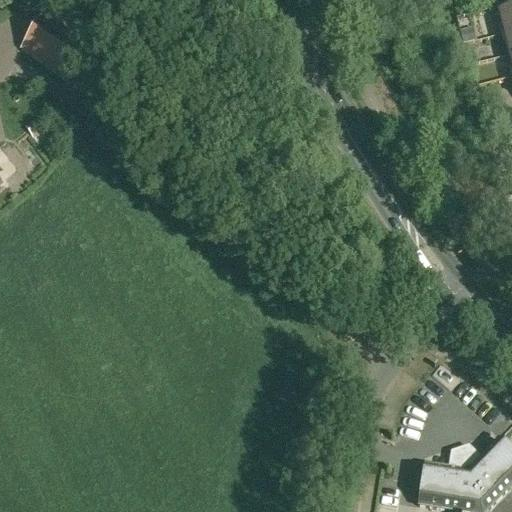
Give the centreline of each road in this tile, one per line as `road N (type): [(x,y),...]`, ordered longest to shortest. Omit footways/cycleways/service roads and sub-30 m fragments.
road 1 (secondary): [(281,0),(346,125),(459,294)]
road 2 (unclassified): [(355,511),(371,414),(389,366),(459,294)]
